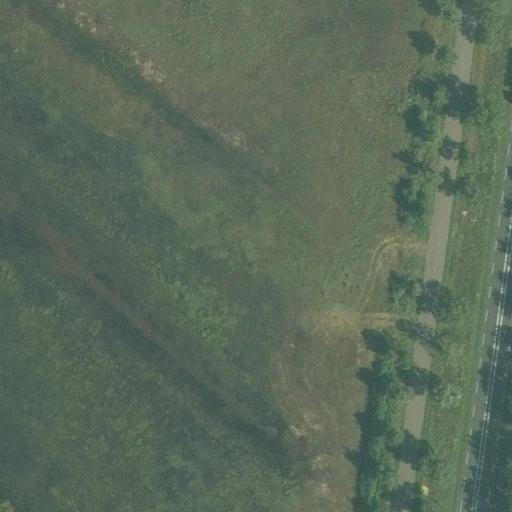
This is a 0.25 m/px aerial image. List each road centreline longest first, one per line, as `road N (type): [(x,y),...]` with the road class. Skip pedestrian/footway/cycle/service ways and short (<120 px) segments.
road 1 (unclassified): [(403,511),(471,0)]
road 2 (primary): [(472,511),(511,222)]
